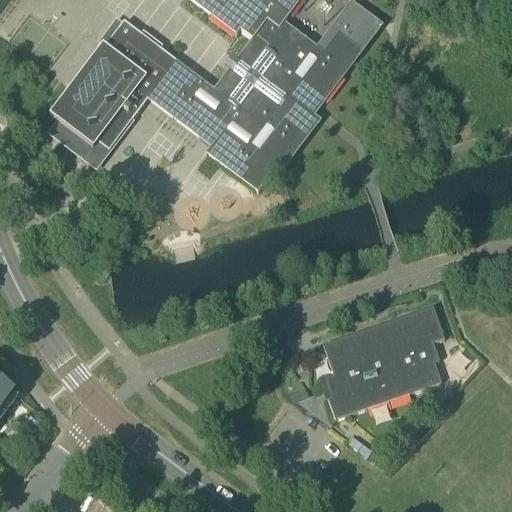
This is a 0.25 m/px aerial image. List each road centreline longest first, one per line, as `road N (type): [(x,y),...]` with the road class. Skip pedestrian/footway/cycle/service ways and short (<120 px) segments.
road 1 (tertiary): [(102,411),(29,311),(0,250)]
road 2 (tertiary): [(232,511),(102,411)]
